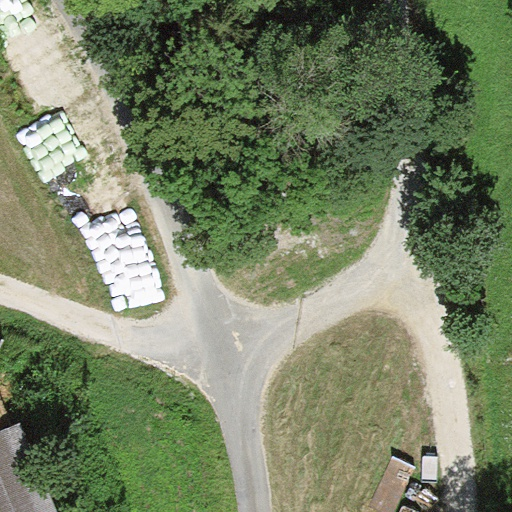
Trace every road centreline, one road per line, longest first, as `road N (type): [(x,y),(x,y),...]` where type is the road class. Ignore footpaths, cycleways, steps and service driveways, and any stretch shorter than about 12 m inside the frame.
road 1 (track): [(411,0),(424,178),(353,282),(211,353),(82,320),(0,288)]
road 2 (unclassified): [(62,0),(103,69),(201,302),(254,472),(257,511)]
road 3 (track): [(480,511),(465,354),(424,178)]
